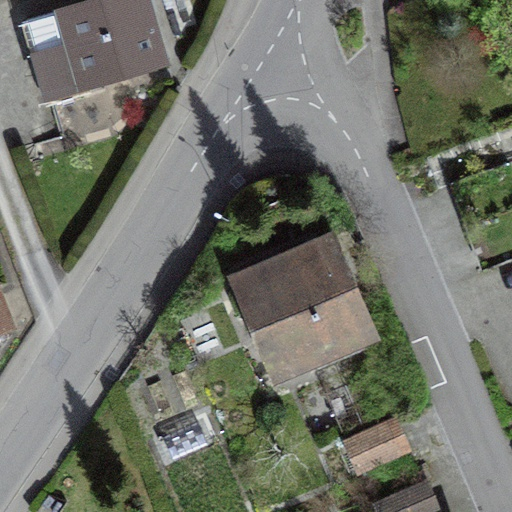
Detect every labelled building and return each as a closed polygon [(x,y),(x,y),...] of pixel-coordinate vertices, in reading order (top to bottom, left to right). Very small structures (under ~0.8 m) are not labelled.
[(171,62),(152,0),(84,0),(23,18),(48,99),(171,62)] [(473,214),(511,200),(500,171),(462,186),(473,214)] [(473,214),(482,240),(511,228),(511,201),(511,200),(473,214)] [(511,228),(482,240),(494,271),(511,263),(511,228)] [(343,230),(236,271),(279,381),(385,341),(343,230)] [(409,453),(398,428),(351,448),(362,473),(409,453)]
